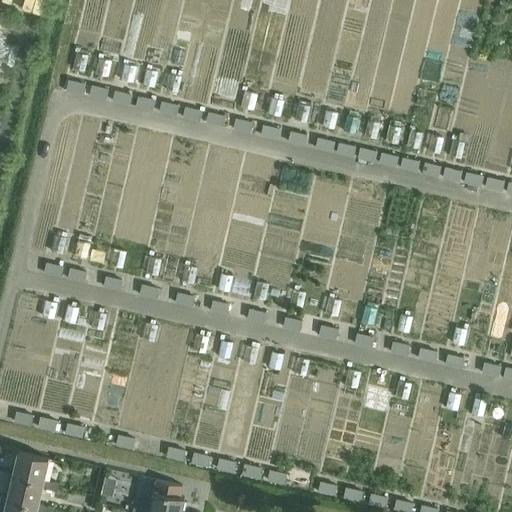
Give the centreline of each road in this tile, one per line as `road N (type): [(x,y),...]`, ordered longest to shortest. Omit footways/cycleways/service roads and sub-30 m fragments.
road 1 (track): [(13,280),(511,392)]
road 2 (track): [(54,102),(511,207)]
road 3 (track): [(0,335),(78,0)]
